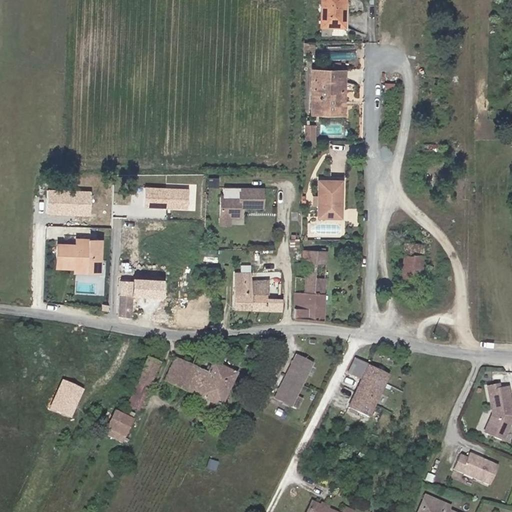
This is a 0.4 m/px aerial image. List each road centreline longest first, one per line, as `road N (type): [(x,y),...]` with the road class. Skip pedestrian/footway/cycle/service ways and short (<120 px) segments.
road 1 (residential): [(0,309),(178,335),(314,330),(511,357)]
road 2 (unknown): [(372,337),(351,351),(268,511)]
